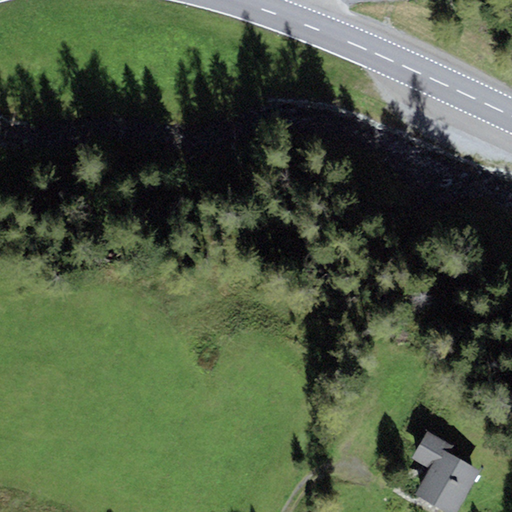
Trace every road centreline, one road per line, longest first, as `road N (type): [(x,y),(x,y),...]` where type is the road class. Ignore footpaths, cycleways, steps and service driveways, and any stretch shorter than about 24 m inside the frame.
road 1 (primary): [(235,0),(376,51),(511,113)]
road 2 (track): [(291,511),(319,466),(416,472)]
